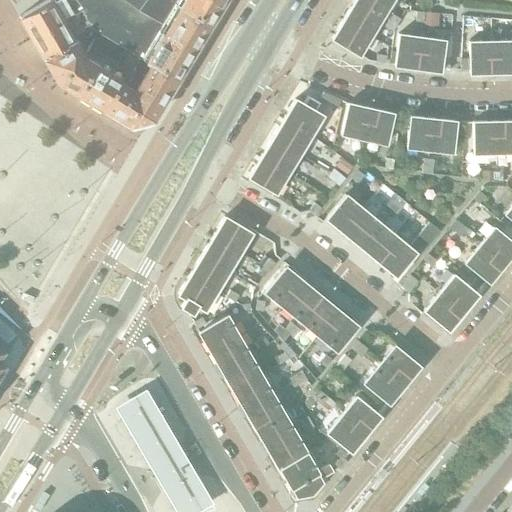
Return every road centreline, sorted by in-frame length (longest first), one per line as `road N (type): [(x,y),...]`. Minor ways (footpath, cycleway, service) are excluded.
road 1 (secondary): [(253,30),(86,307)]
road 2 (residential): [(452,363),(293,234),(198,174)]
road 3 (residential): [(273,42),(325,70),(378,85),(511,97)]
road 4 (tertiary): [(249,511),(152,344),(118,313)]
road 5 (residential): [(452,363),(327,511)]
road 6 (secondary): [(118,313),(198,174)]
road 7 (secondary): [(198,174),(273,42)]
road 8 (tertiary): [(63,405),(135,511)]
road 9 (secondary): [(0,509),(63,405)]
